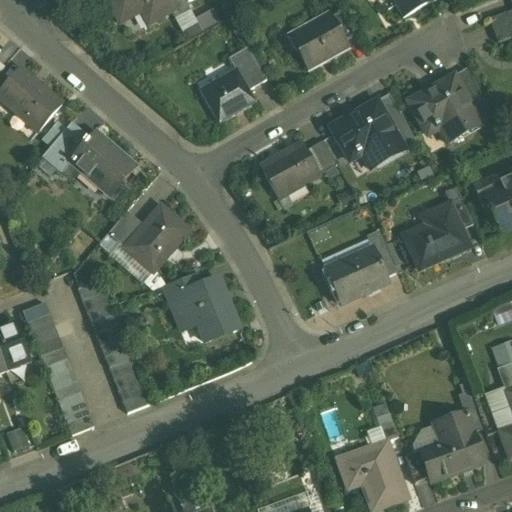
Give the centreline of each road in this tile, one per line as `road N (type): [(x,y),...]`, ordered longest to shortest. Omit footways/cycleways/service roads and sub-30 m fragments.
road 1 (residential): [(299,366),(0,491)]
road 2 (residential): [(188,176),(399,55),(441,49)]
road 3 (residential): [(188,176),(13,18)]
road 4 (residential): [(511,275),(299,366)]
road 5 (residential): [(299,366),(188,176)]
